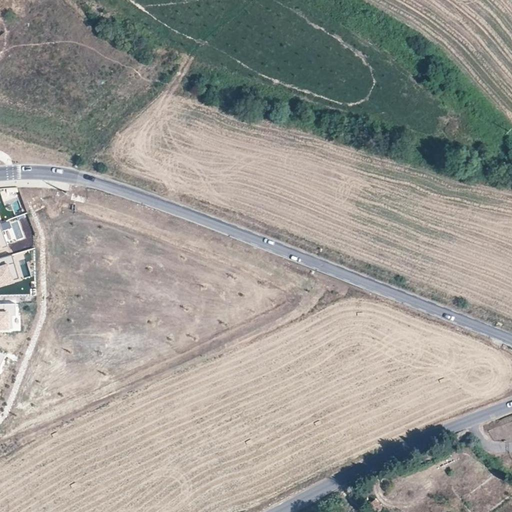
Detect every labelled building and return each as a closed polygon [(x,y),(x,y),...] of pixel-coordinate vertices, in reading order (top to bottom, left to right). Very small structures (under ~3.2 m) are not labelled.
[(0,248),(8,246),(0,223),(0,222),(0,248)] [(13,255),(0,258),(0,286),(14,282),(10,266),(16,264),(13,255)] [(20,280),(16,264),(10,266),(14,282),(20,280)] [(0,328),(12,329),(12,315),(16,315),(16,304),(0,303),(0,328)] [(375,499),(368,505),(375,511),(377,511),(382,507),(375,499)]
